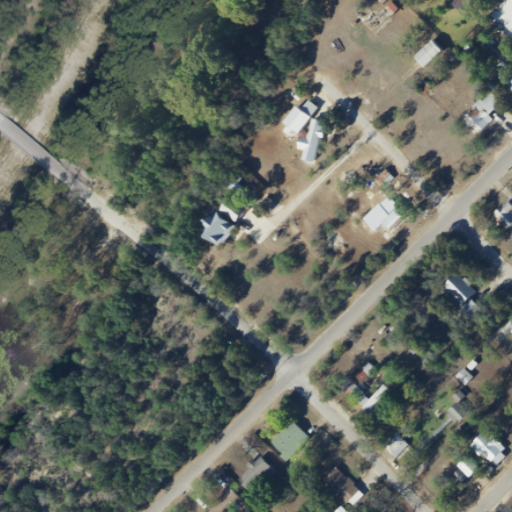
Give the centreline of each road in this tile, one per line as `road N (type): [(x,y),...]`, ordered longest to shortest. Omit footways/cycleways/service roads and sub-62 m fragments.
road 1 (residential): [(162,511),(511,159)]
road 2 (residential): [(301,372),(66,173)]
road 3 (residential): [(511,268),(322,80)]
road 4 (residential): [(435,511),(301,372)]
